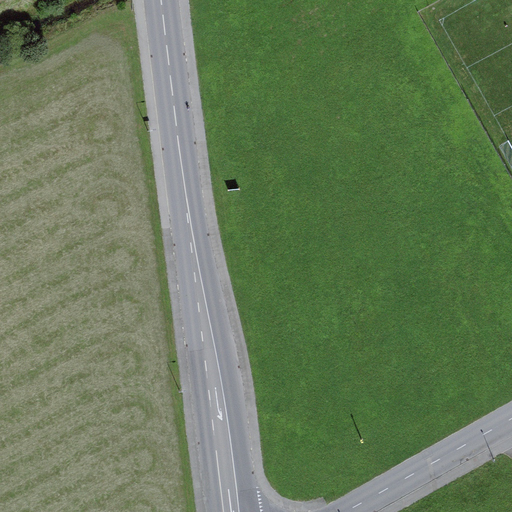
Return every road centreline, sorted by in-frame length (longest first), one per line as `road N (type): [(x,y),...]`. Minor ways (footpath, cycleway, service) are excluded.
road 1 (secondary): [(161,0),(231,511)]
road 2 (residential): [(347,511),(511,421)]
